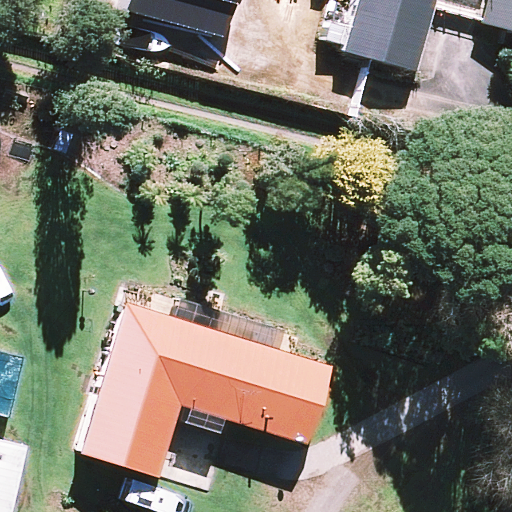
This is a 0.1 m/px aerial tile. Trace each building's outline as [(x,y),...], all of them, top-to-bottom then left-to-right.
[(432,0),(355,0),(339,42),(405,68),(432,0)] [(511,0),(483,0),(476,25),(511,34),(511,0)] [(317,368),(118,305),(71,454),(145,478),(168,405),(293,445),(317,368)] [(0,417),(3,418),(12,371),(0,368),(0,417)] [(0,504),(14,447),(0,443),(0,504)] [(328,511),(292,502),(289,511),(328,511)]
